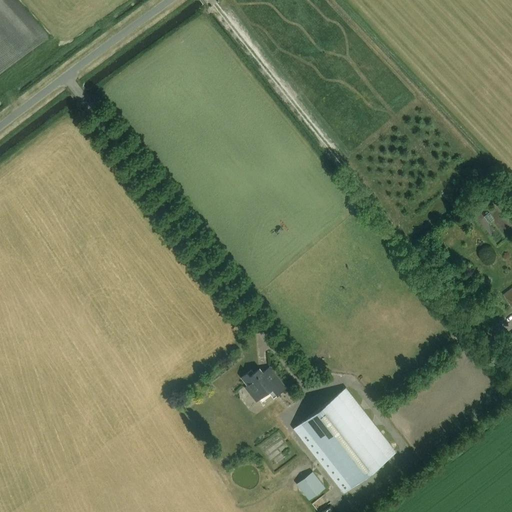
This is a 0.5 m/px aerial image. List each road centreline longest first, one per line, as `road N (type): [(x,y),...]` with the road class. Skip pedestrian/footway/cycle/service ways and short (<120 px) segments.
road 1 (track): [(471,330),(208,0)]
road 2 (unclassified): [(0,127),(170,0)]
